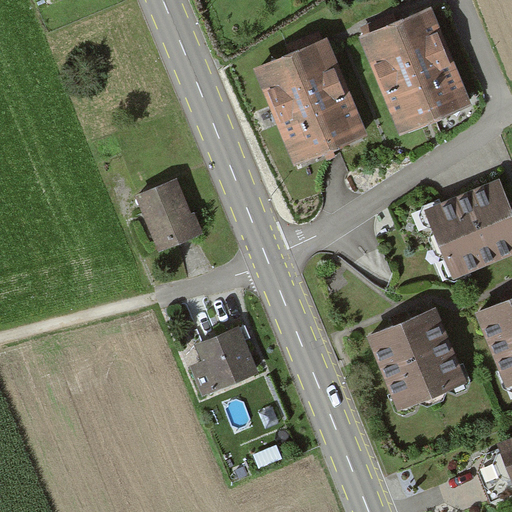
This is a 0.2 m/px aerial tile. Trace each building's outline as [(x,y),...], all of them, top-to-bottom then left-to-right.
[(401,132),(472,102),(432,7),(361,37),(401,132)] [(296,163),(368,133),(328,39),(257,69),(296,163)] [(162,243),(204,227),(182,172),(141,188),(162,243)] [(456,277),(511,253),(511,215),(498,181),(428,210),(456,277)] [(505,386),(511,383),(511,297),(475,313),(505,386)] [(399,410),(469,382),(438,308),(368,336),(399,410)] [(205,385),(259,366),(243,322),(199,338),(204,351),(194,355),(205,385)] [(511,478),(511,437),(499,443),(511,478)]
